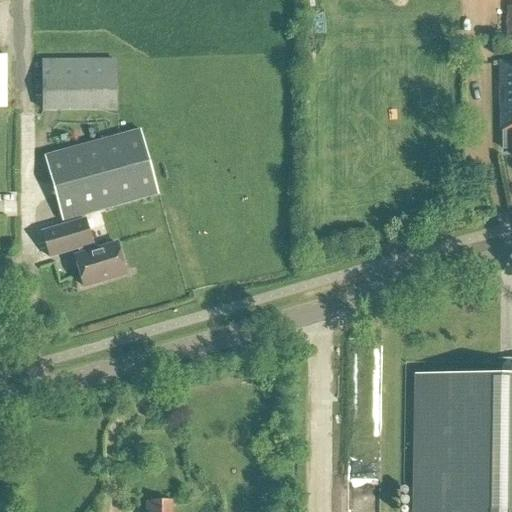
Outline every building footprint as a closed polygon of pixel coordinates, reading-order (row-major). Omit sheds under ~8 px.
[(511,53),(511,9),(505,9),(505,37),(495,37),(496,54),(511,53)] [(115,112),(115,62),(41,62),(42,112),(115,112)] [(511,65),(499,66),(500,95),(503,95),(503,105),(500,105),(500,133),(511,132),(511,65)] [(158,198),(140,137),(138,131),(42,158),(61,224),(158,198)] [(92,246),(84,220),(41,233),(49,258),(76,250),(78,256),(74,257),(83,288),(126,275),(116,244),(88,253),(87,247),(92,246)] [(497,377),(413,376),(413,511),(511,511),(511,361),(497,361),(497,377)] [(171,511),(171,503),(146,503),(146,511),(171,511)]
